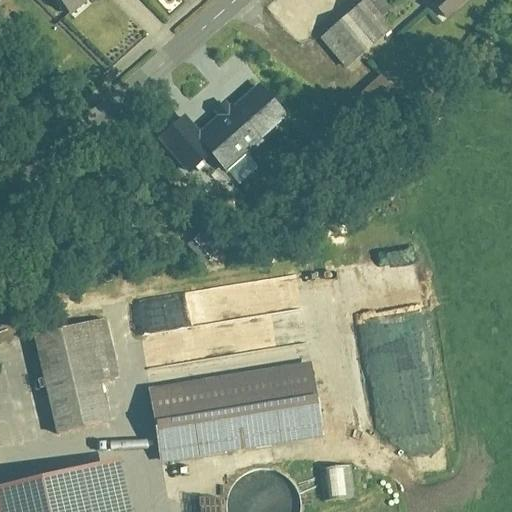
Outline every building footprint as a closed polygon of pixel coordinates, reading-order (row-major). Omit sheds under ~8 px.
[(62,0),(78,16),(93,0),(62,0)] [(323,44),(353,76),(400,33),(369,0),(323,44)] [(473,0),(435,0),(452,19),(473,0)] [(286,116),(261,86),(198,139),(225,171),(261,141),(259,138),(286,116)] [(139,338),(145,367),(255,348),(250,318),(139,338)] [(99,387),(120,382),(106,320),(25,337),(46,432),(106,420),(99,387)] [(146,398),(158,466),(320,438),(308,370),(146,398)] [(274,467),(261,466),(249,469),(238,476),(232,485),(227,497),(228,511),(300,511),(301,498),(299,490),(293,479),(286,472),(274,467)] [(128,511),(127,505),(105,509),(98,474),(19,490),(23,511),(128,511)]
